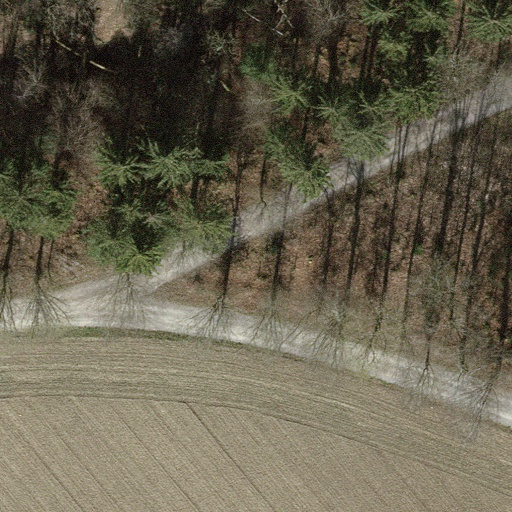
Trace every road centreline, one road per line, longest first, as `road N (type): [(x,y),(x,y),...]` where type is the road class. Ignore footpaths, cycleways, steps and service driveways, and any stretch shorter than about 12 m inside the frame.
road 1 (track): [(511,411),(363,358),(175,315),(95,310),(0,318)]
road 2 (track): [(511,95),(391,148),(95,310)]
